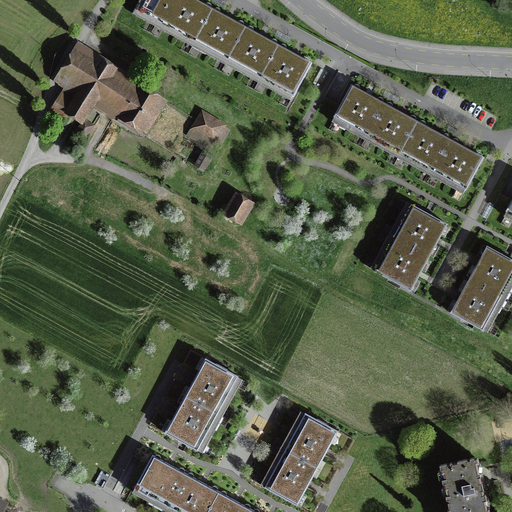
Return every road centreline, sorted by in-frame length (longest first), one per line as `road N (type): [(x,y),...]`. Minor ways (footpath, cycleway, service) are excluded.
road 1 (residential): [(234,0),(508,150)]
road 2 (residential): [(104,0),(56,72),(0,212)]
road 3 (residential): [(511,63),(377,48),(300,0)]
